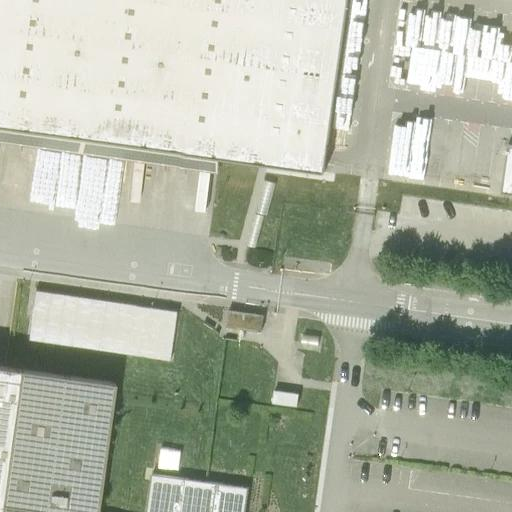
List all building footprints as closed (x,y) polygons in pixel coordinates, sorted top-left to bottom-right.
[(0,0),(0,126),(326,170),(348,0),(0,0)] [(463,76),(467,54),(473,55),(475,47),(456,44),(449,84),(463,86),(465,76),(463,76)] [(31,293),(24,341),(171,362),(178,314),(31,293)] [(264,317),(229,312),(226,327),(262,332),(264,317)] [(0,511),(95,511),(116,377),(0,361),(0,511)] [(300,390),(275,388),(273,404),(298,406),(300,390)] [(183,463),(186,445),(167,442),(165,461),(183,463)] [(244,511),(248,486),(152,474),(147,511),(244,511)]
